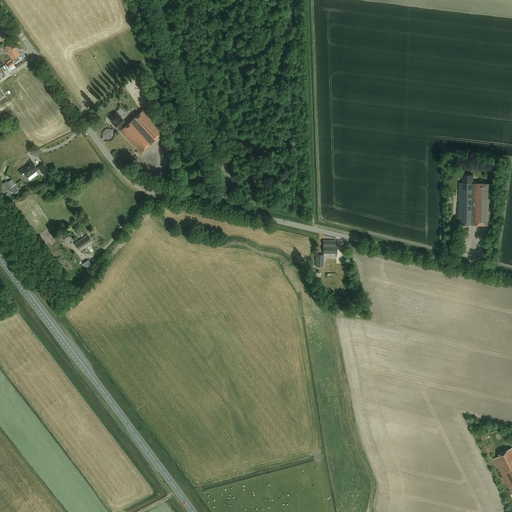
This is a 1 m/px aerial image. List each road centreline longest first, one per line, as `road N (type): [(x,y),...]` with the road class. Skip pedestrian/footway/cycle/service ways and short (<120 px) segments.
road 1 (unclassified): [(511,276),(155,192),(115,165),(21,38)]
road 2 (trunk): [(189,511),(0,255)]
